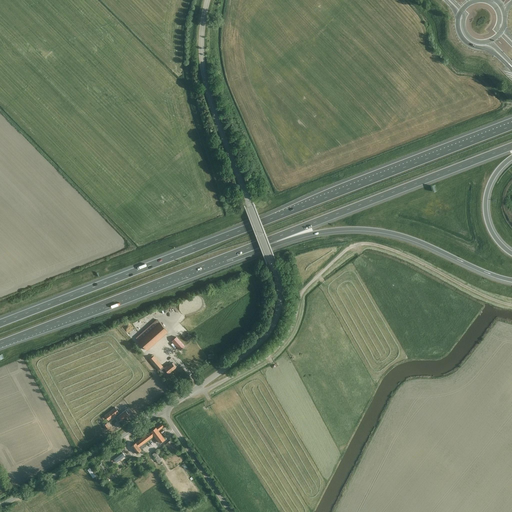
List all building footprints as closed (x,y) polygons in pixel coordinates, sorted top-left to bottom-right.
[(147,350),(167,331),(157,320),(136,338),(147,350)] [(180,350),(184,346),(176,337),(171,341),(180,350)] [(158,370),(162,366),(154,356),(149,360),(158,370)] [(168,374),(176,368),(172,364),(167,368),(166,367),(164,369),(168,374)] [(112,418),(119,413),(115,407),(105,415),(108,420),(112,417),(112,418)] [(127,413),(125,410),(118,416),(121,420),(130,414),(129,412),(127,413)] [(158,431),(163,427),(161,424),(156,428),(155,427),(131,446),(137,453),(141,450),(139,447),(154,436),(160,443),(165,439),(158,431)] [(158,463),(161,461),(155,452),(152,454),(158,463)]
